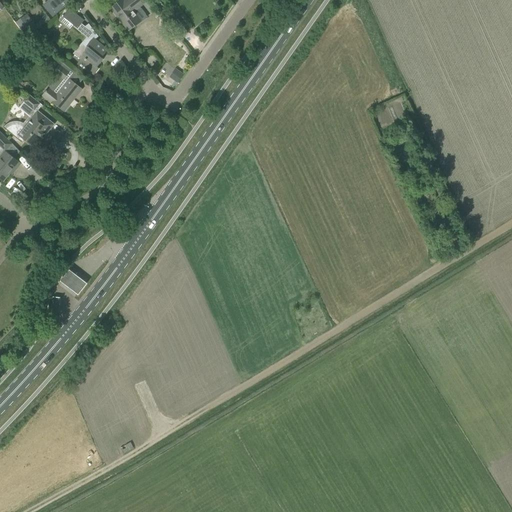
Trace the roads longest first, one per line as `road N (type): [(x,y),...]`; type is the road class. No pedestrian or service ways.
road 1 (track): [(30,511),(511,225)]
road 2 (primary): [(0,403),(100,289),(308,0)]
road 3 (residential): [(17,232),(99,193),(141,87)]
road 4 (residential): [(251,0),(177,104),(141,87)]
